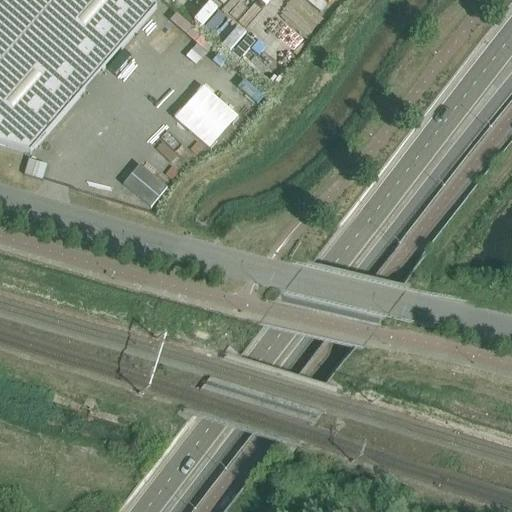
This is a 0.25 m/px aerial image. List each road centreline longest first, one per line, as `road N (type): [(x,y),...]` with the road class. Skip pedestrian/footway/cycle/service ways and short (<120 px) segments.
road 1 (secondary): [(511,35),(140,511)]
road 2 (secondary): [(174,511),(511,80)]
road 3 (unclassified): [(511,331),(213,262),(0,197)]
